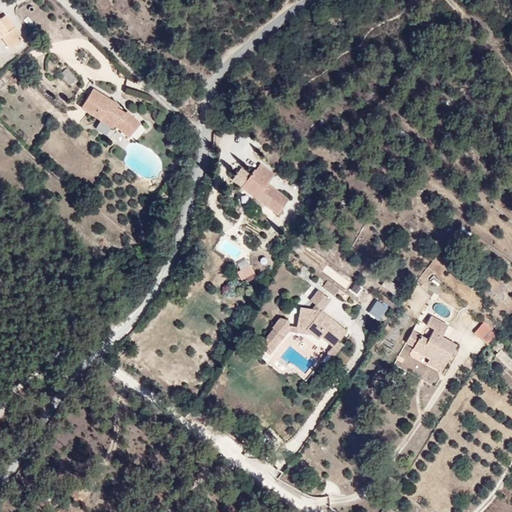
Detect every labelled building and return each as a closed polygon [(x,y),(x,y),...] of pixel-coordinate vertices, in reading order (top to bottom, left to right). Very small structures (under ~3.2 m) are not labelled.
[(0,8),(0,57),(1,58),(26,43),(0,8)] [(61,73),(68,85),(76,81),(68,68),(61,73)] [(91,84),(75,114),(121,156),(145,122),(91,84)] [(258,163),(233,189),(268,218),(294,193),(258,163)] [(224,239),(219,248),(236,258),(241,250),(224,239)] [(247,260),(235,262),(239,279),(250,276),(247,260)] [(323,310),(331,301),(318,291),(311,300),(316,305),(323,310)] [(298,328),(289,327),(289,321),(280,318),(272,328),(274,329),(260,346),(270,355),(289,332),(297,333),(314,335),(319,340),(321,338),(333,347),(347,331),(322,311),(323,310),(316,305),(313,310),(301,308),(298,328)] [(420,315),(398,358),(441,378),(463,341),(420,315)] [(472,333),(486,344),(496,332),(483,321),(472,333)]
